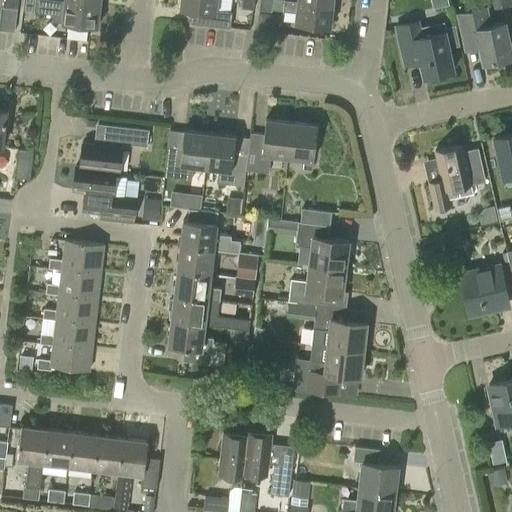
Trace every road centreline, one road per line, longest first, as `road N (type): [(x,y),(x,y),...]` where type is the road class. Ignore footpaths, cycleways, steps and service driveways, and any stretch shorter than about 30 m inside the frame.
road 1 (residential): [(174,511),(168,506),(179,414),(172,404),(130,399),(123,389),(141,244),(134,235),(40,224),(33,215),(36,192),(46,184),(59,73)]
road 2 (residential): [(371,127),(425,361)]
road 3 (residential): [(130,80),(216,70),(330,83),(357,97)]
road 4 (residential): [(437,418),(289,406)]
road 5 (residential): [(371,127),(511,95)]
